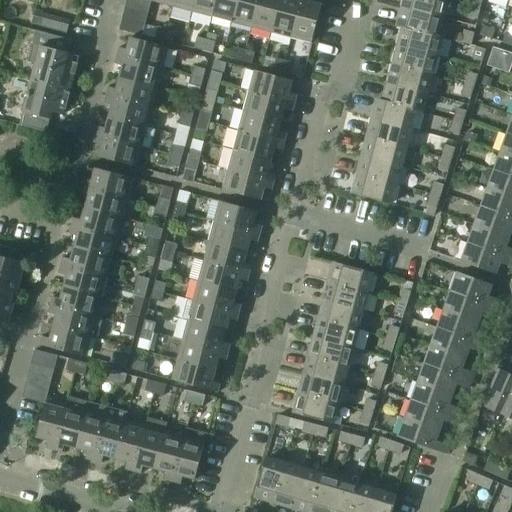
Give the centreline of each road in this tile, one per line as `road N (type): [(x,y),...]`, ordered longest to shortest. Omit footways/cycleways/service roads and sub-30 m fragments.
road 1 (residential): [(219,511),(299,215)]
road 2 (residential): [(299,215),(358,0)]
road 3 (residential): [(0,415),(60,227)]
road 4 (residential): [(299,215),(428,249)]
road 5 (residential): [(125,511),(0,480)]
